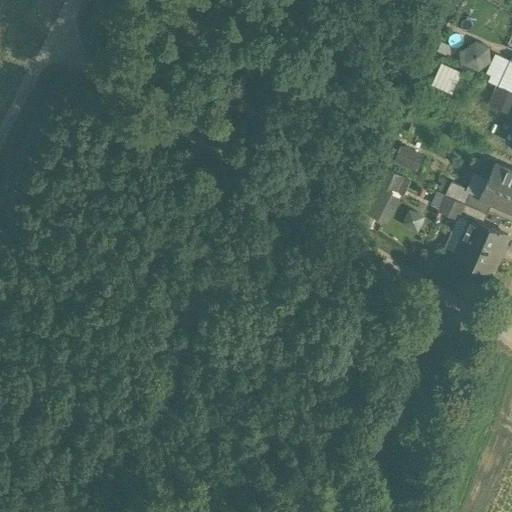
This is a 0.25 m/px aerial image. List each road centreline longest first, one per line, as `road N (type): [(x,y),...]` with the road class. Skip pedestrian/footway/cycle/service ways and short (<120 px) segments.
road 1 (track): [(468,312),(58,67)]
road 2 (track): [(58,67),(0,174)]
